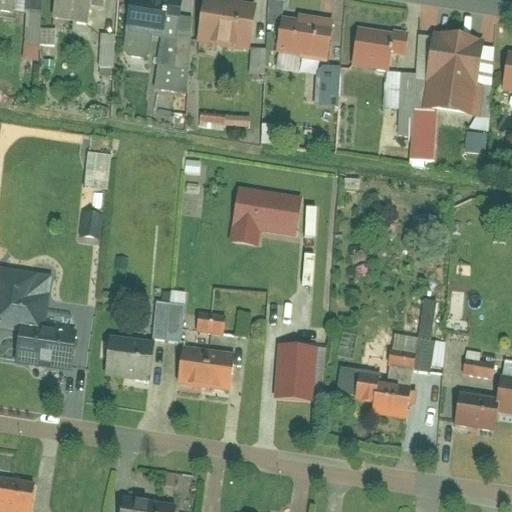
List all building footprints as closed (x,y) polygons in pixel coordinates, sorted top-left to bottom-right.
[(0,0),(0,13),(9,15),(11,0),(21,0),(25,1),(24,0),(0,0)] [(53,0),(50,21),(85,27),(88,9),(101,11),(103,0),(53,0)] [(126,0),(122,31),(162,37),(164,19),(178,21),(181,0),(126,0)] [(215,0),(202,0),(195,45),(248,54),(256,7),(215,0)] [(281,20),(275,55),(326,64),(333,23),(296,17),(296,22),(281,20)] [(348,69),(386,76),(389,58),(404,60),(407,38),(355,29),(348,69)] [(429,86),(425,110),(477,118),(482,86),(478,86),(485,41),(431,32),(423,85),(429,86)] [(115,70),(116,40),(104,39),(104,54),(109,54),(108,69),(115,70)] [(511,54),(507,53),(500,94),(511,96),(511,54)] [(340,110),(343,72),(321,70),(318,108),(340,110)] [(158,93),(190,95),(192,74),(170,72),(170,76),(160,75),(158,93)] [(108,192),(110,163),(89,162),(86,190),(108,192)] [(255,250),(258,234),(294,240),(302,199),(236,187),(225,245),(255,250)] [(96,226),(77,223),(73,248),(93,251),(96,226)] [(0,332),(17,335),(19,325),(42,329),(50,278),(0,270),(0,332)] [(154,305),(149,341),(179,344),(183,309),(154,305)] [(233,311),(231,334),(243,336),(246,312),(233,311)] [(197,315),(195,336),(222,339),(224,319),(197,315)] [(17,335),(13,365),(69,373),(75,333),(42,329),(19,325),(17,335)] [(108,338),(103,378),(146,384),(151,343),(108,338)] [(411,373),(446,375),(448,345),(396,340),(392,385),(410,387),(411,373)] [(275,346),(271,401),(311,404),(315,349),(275,346)] [(180,350),(175,388),(228,395),(233,357),(180,350)] [(371,406),(370,417),(404,421),(408,390),(376,385),(377,379),(356,376),(352,403),(371,406)] [(494,399),(492,413),(511,415),(511,380),(497,379),(494,399)] [(492,413),(494,399),(457,394),(452,428),(489,434),(492,413)] [(0,480),(0,511),(28,511),(33,485),(0,480)] [(121,500),(119,511),(173,511),(174,508),(121,500)]
